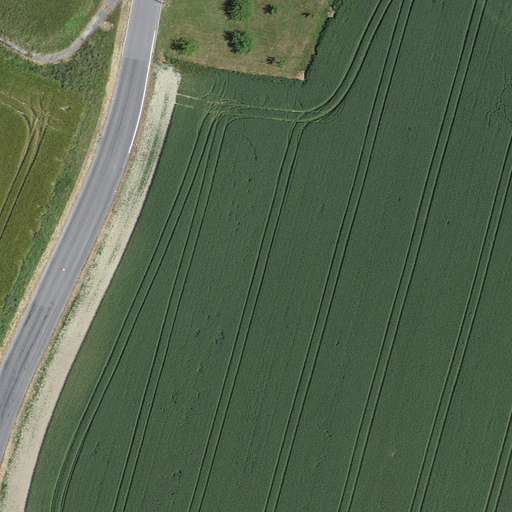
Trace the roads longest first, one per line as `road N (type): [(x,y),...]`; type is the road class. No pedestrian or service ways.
road 1 (tertiary): [(148,0),(111,164),(0,416)]
road 2 (track): [(110,0),(83,43),(58,62),(0,38)]
